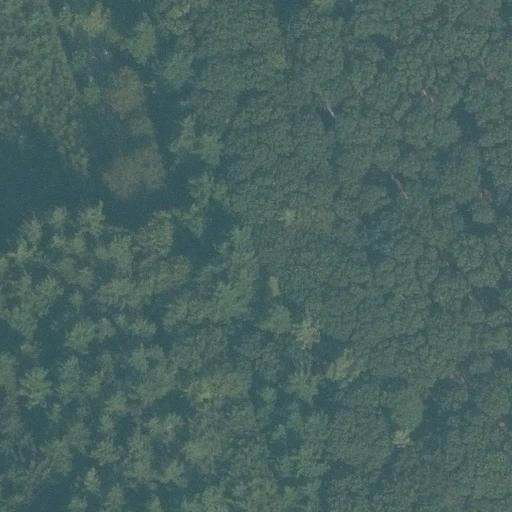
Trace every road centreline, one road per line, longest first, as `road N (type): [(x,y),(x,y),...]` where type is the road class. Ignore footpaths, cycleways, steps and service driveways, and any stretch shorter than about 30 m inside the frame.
road 1 (track): [(484,511),(269,0)]
road 2 (track): [(62,0),(243,511)]
road 3 (track): [(124,186),(0,238)]
